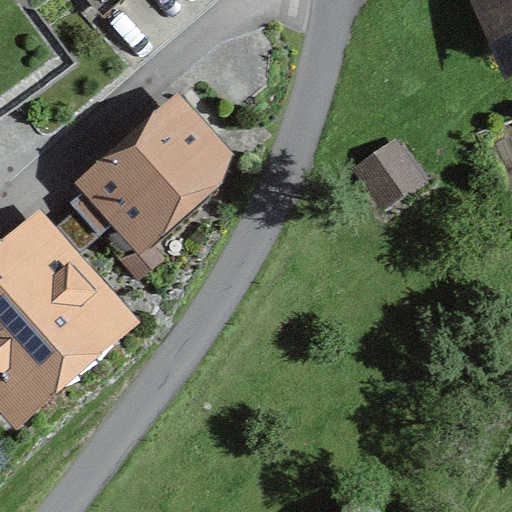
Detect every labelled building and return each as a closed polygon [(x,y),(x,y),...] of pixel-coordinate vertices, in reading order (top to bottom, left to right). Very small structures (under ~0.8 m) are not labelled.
[(511,76),(511,0),(472,0),(506,79),(511,76)] [(73,183),(139,254),(164,236),(222,182),(233,154),(179,91),(73,183)] [(383,213),(429,179),(396,138),(351,170),(383,213)] [(0,244),(0,411),(16,430),(140,322),(40,210),(0,244)] [(379,511),(357,494),(340,511),(379,511)]
